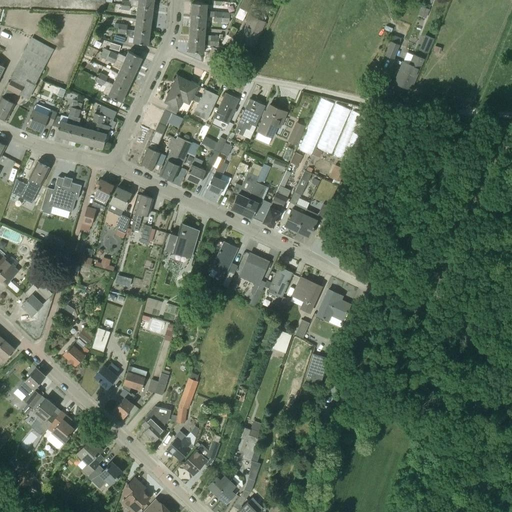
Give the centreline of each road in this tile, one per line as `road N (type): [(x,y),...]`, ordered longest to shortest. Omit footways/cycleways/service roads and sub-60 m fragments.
road 1 (residential): [(365,286),(109,163)]
road 2 (residential): [(196,511),(35,353)]
road 3 (residential): [(35,353),(96,160)]
road 4 (residential): [(109,163),(166,52),(176,0)]
road 5 (track): [(511,362),(365,286)]
